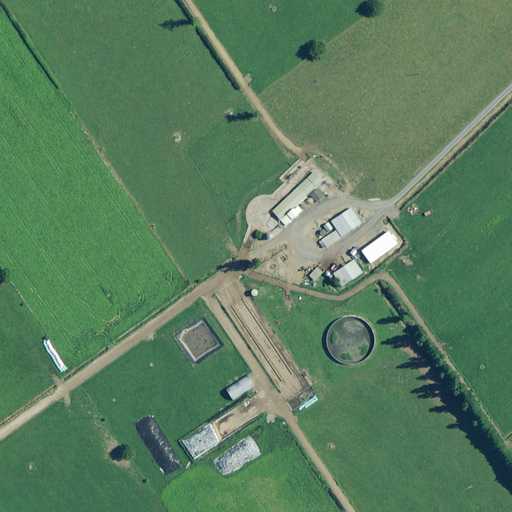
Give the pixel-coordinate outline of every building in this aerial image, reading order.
[(298,206),(305,199),(312,206),(318,200),(320,203),(328,195),(326,192),(329,189),(323,182),(326,179),(318,169),(273,212),(287,226),(303,211),(298,206)] [(362,224),(352,208),(332,221),(342,237),(362,224)] [(333,229),(329,223),(325,226),(328,231),(333,229)] [(341,239),(336,231),(319,242),(325,250),(341,239)] [(377,260),(369,248),(363,252),(369,261),(367,262),(374,272),(380,268),(375,262),(377,260)] [(363,273),(355,260),(334,274),(342,287),(363,273)] [(326,269),(321,264),(308,279),(314,283),(326,269)] [(254,386),(248,376),(227,389),(233,400),(254,386)] [(261,416),(251,400),(211,425),(221,442),(261,416)]
